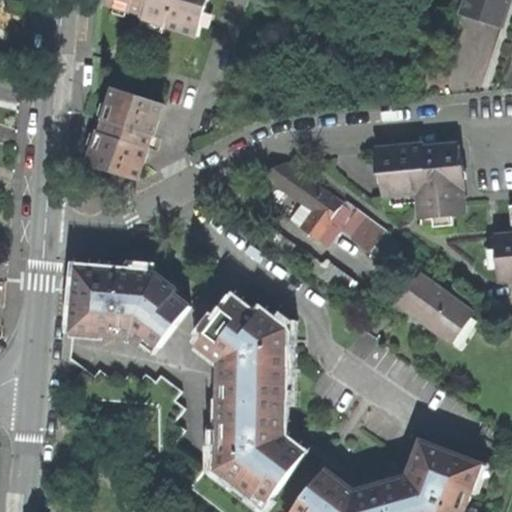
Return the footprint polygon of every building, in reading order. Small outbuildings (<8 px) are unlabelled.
[(199,36),(210,0),(102,0),(132,10),(134,3),(145,6),(142,14),(141,17),(199,36)] [(484,21),(500,26),(508,0),(464,0),(460,13),(484,21)] [(136,12),(142,14),(145,6),(134,3),(132,10),(136,12)] [(86,67),(82,67),(81,89),(89,89),(90,73),(91,68),(86,67)] [(159,100),(115,86),(106,115),(114,117),(109,133),(101,130),(100,130),(90,163),(134,177),(138,163),(144,164),(153,134),(154,135),(160,117),(154,115),(159,100)] [(165,102),(159,100),(154,115),(160,117),(165,102)] [(104,122),(101,130),(109,133),(114,117),(106,115),(104,122)] [(380,156),(384,202),(410,199),(420,198),(421,213),(422,224),(466,220),(459,148),(431,151),(380,156)] [(139,179),(144,164),(138,163),(134,177),(139,179)] [(302,233),(327,250),(340,231),(331,225),(342,209),(284,168),(271,186),(303,208),(300,213),(310,221),(302,233)] [(411,214),(421,213),(420,198),(410,199),(411,214)] [(396,275),(411,253),(389,238),(374,259),(396,275)] [(511,239),(509,240),(497,240),(501,284),(511,282),(511,239)] [(342,295),(351,281),(313,256),(309,262),(284,245),(280,252),(342,295)] [(162,350),(192,309),(177,297),(180,293),(160,278),(131,275),(110,273),(109,278),(109,287),(95,286),(96,277),(78,275),(74,331),(88,331),(88,336),(150,342),(162,350)] [(109,278),(96,277),(95,286),(109,287),(109,278)] [(450,347),(471,316),(436,292),(422,282),(400,312),(450,347)] [(237,483),(234,487),(268,511),(471,511),(485,468),(424,445),(413,473),(410,480),(358,495),(349,487),(287,439),(287,427),(288,401),(282,402),(282,385),(288,386),(289,345),(289,333),(264,316),(259,320),(236,303),(219,325),(215,322),(206,333),(209,337),(201,348),(223,364),(222,426),(229,427),(229,442),(223,442),(221,472),(237,483)] [(195,488),(210,469),(178,445),(188,432),(177,424),(188,410),(178,402),(184,394),(164,378),(159,384),(148,377),(143,384),(132,375),(128,382),(119,374),(114,380),(104,372),(98,379),(88,371),(70,394),(76,399),(162,406),(162,464),(195,488)]
